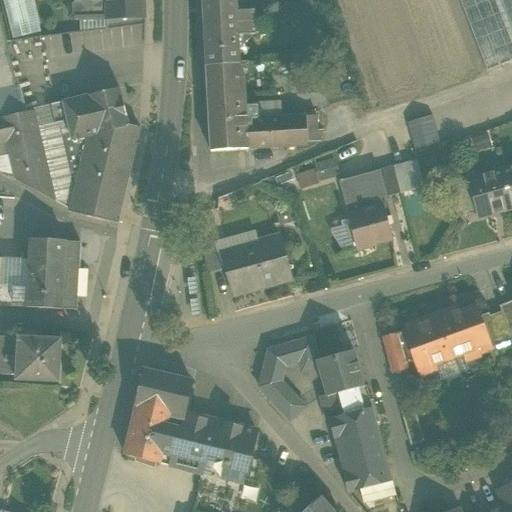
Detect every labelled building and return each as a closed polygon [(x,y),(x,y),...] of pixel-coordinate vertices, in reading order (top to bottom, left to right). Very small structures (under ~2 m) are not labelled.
[(1,0),(10,36),(38,30),(31,0),(1,0)] [(79,19),(78,0),(71,0),(69,3),(69,16),(73,20),(79,19)] [(78,0),(79,19),(107,18),(107,19),(143,18),(142,0),(78,0)] [(235,0),(202,0),(203,25),(254,22),(253,11),(236,12),(235,0)] [(511,0),(458,0),(486,69),(511,58),(511,0)] [(107,27),(107,19),(107,18),(79,19),(73,20),(75,31),(107,27)] [(0,20),(0,119),(33,111),(32,109),(23,112),(0,20)] [(254,22),(203,25),(206,67),(239,65),(237,35),(255,34),(254,22)] [(239,65),(206,67),(210,151),(247,149),(244,104),(243,77),(239,65)] [(511,115),(511,86),(491,94),(501,119),(511,115)] [(118,89),(50,106),(54,125),(67,122),(68,130),(71,142),(87,139),(88,137),(128,128),(127,125),(118,89)] [(279,103),(244,104),(247,149),(281,148),(280,119),(279,103)] [(33,111),(0,119),(0,154),(1,148),(7,147),(15,179),(51,199),(36,129),(33,111)] [(304,117),(280,119),(281,148),(307,146),(307,143),(319,143),(321,131),(316,131),(315,113),(304,113),(304,117)] [(54,125),(36,129),(51,199),(68,212),(81,161),(69,164),(62,132),(68,130),(67,122),(54,125)] [(128,128),(88,137),(87,139),(81,161),(68,212),(117,224),(140,128),(127,125),(128,128)] [(87,139),(71,142),(68,130),(62,132),(69,164),(81,161),(87,139)] [(294,168),(298,185),(337,176),(333,160),(294,168)] [(416,161),(393,167),(400,194),(423,188),(416,161)] [(393,167),(379,170),(379,171),(386,197),(400,194),(393,167)] [(511,170),(502,173),(511,210),(511,209),(511,170)] [(379,171),(339,182),(348,216),(347,216),(350,226),(357,251),(358,250),(373,246),(374,246),(374,244),(391,239),(381,199),(386,197),(379,171)] [(502,173),(467,182),(475,211),(477,219),(511,210),(502,173)] [(475,211),(467,182),(454,185),(462,214),(475,211)] [(211,211),(197,215),(205,244),(213,241),(214,243),(219,241),(211,211)] [(344,254),(357,251),(350,226),(337,229),(344,254)] [(219,241),(214,243),(217,253),(220,252),(258,242),(255,231),(219,241)] [(258,242),(220,252),(232,297),(291,281),(278,236),(258,242)] [(65,243),(30,239),(28,259),(27,287),(25,307),(25,308),(61,310),(65,243)] [(205,244),(200,245),(208,274),(222,270),(217,253),(214,243),(213,241),(205,244)] [(80,245),(65,243),(61,310),(75,311),(80,245)] [(0,286),(1,258),(0,257),(0,305),(25,307),(27,287),(0,286)] [(0,286),(27,287),(28,259),(1,258),(0,286)] [(511,300),(499,306),(510,334),(511,337),(511,300)] [(476,307),(453,315),(451,309),(433,316),(449,359),(475,350),(477,355),(492,350),(483,326),(476,307)] [(433,316),(411,324),(414,329),(403,333),(411,355),(419,376),(436,370),(434,365),(449,359),(433,316)] [(510,334),(498,339),(491,323),(483,326),(492,350),(493,349),(495,355),(511,348),(511,337),(510,334)] [(396,334),(383,338),(388,355),(403,351),(406,357),(411,355),(403,333),(397,335),(396,334)] [(0,374),(15,376),(17,339),(0,337),(0,374)] [(313,338),(293,343),(298,362),(300,372),(319,367),(317,362),(319,361),(313,338)] [(17,339),(15,376),(15,380),(57,383),(60,341),(17,339)] [(293,343),(268,350),(265,360),(285,367),(298,362),(293,343)] [(352,347),(337,351),(338,356),(319,361),(317,362),(319,367),(327,396),(327,397),(357,389),(363,387),(352,347)] [(192,384),(143,372),(135,404),(137,405),(184,416),(185,414),(192,384)] [(304,407),(282,382),(260,377),(258,386),(291,420),(304,407)] [(357,389),(327,397),(327,396),(323,397),(329,419),(363,410),(357,389)] [(184,416),(137,405),(124,456),(158,464),(159,460),(171,463),(170,467),(172,468),(173,467),(184,416)] [(363,410),(329,419),(335,439),(339,438),(349,474),(344,475),(349,493),(361,489),(392,481),(372,408),(363,410)] [(214,421),(185,414),(184,416),(173,467),(201,474),(206,454),(214,421)] [(256,432),(214,421),(206,454),(225,459),(220,478),(243,484),(256,432)] [(392,481),(361,489),(364,501),(366,502),(396,495),(392,481)] [(511,511),(511,486),(499,492),(505,505),(508,511),(511,511)] [(332,511),(320,498),(303,511),(332,511)]
